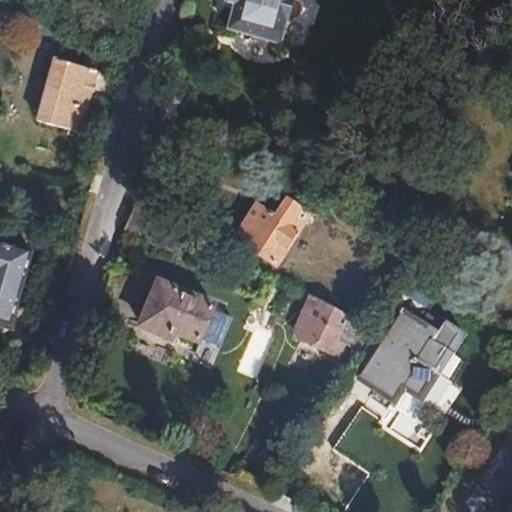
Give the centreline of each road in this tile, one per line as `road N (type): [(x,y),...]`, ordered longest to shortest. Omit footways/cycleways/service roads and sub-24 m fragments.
road 1 (residential): [(44,413),(160,0)]
road 2 (residential): [(44,413),(258,511)]
